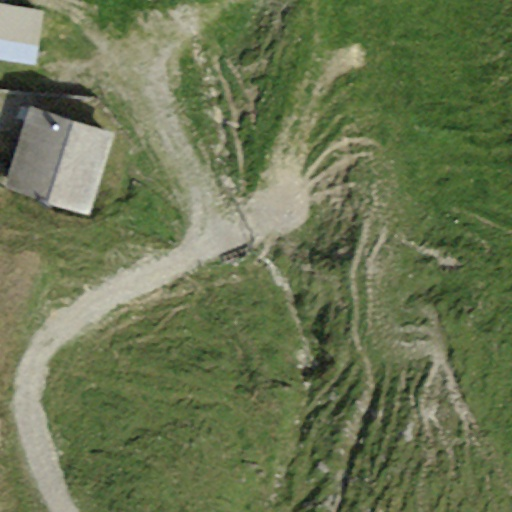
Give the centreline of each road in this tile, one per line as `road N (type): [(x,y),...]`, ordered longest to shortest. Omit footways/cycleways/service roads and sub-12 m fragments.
road 1 (track): [(227,0),(156,33),(147,95),(208,220),(190,255),(75,317),(29,376)]
road 2 (track): [(29,376),(28,438),(68,511)]
